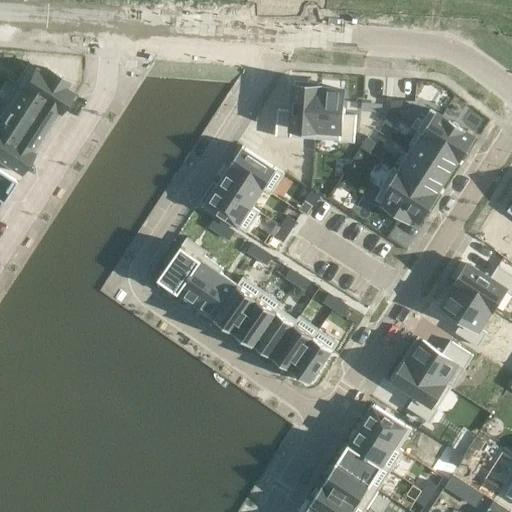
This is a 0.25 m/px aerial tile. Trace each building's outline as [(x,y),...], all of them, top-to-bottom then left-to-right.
[(28,62),(14,85),(15,85),(16,84),(57,111),(56,112),(59,113),(73,91),(66,87),(68,83),(47,69),(44,73),(28,62)] [(15,85),(3,105),(44,131),(56,112),(57,111),(16,84),(15,85)] [(278,110),(275,137),(291,139),(292,128),(339,132),(338,143),(354,144),(356,117),(342,116),(344,92),(334,91),(304,88),(294,88),(292,110),(292,111),(278,110)] [(3,105),(0,108),(0,131),(31,151),(44,131),(3,105)] [(393,108),(389,115),(396,119),(399,121),(403,115),(393,108)] [(389,115),(382,125),(389,129),(396,119),(389,115)] [(437,117),(424,137),(457,159),(458,159),(471,139),(469,138),(462,133),(462,132),(448,123),(447,124),(437,117)] [(0,161),(20,174),(33,152),(31,151),(0,131),(0,161)] [(424,137),(411,156),(445,178),(457,159),(424,137)] [(365,140),(359,150),(366,154),(372,144),(365,140)] [(242,146),(229,167),(263,188),(276,168),(242,146)] [(411,156),(399,175),(433,197),(445,178),(411,156)] [(229,167),(217,186),(251,207),(263,188),(229,167)] [(0,199),(0,200),(1,201),(15,180),(0,170),(0,199)] [(387,197),(380,207),(406,224),(413,213),(420,218),(433,197),(399,175),(386,196),(387,197)] [(217,186),(204,206),(238,228),(251,207),(217,186)] [(313,193),(307,203),(314,207),(320,197),(313,193)] [(214,219),(209,226),(219,233),(224,226),(214,219)] [(290,219),(283,229),(290,233),(297,223),(290,219)] [(224,226),(219,233),(229,239),(234,232),(224,226)] [(283,229),(276,239),(283,243),(290,233),(283,229)] [(252,244),(247,251),(257,258),(262,251),(252,244)] [(181,246),(158,279),(178,292),(191,274),(201,260),(181,246)] [(262,251),(257,258),(268,264),(272,257),(262,251)] [(191,274),(178,292),(197,305),(219,273),(201,260),(191,274)] [(448,301),(442,309),(461,321),(462,322),(455,334),(478,349),(487,335),(478,329),(502,290),(511,296),(511,294),(511,276),(497,267),(489,280),(469,267),(464,275),(448,301)] [(290,269),(286,276),(296,283),(300,276),(290,269)] [(219,273),(197,305),(215,318),(238,286),(219,273)] [(300,276),(296,283),(306,289),(310,282),(300,276)] [(238,286),(215,318),(234,331),(257,299),(238,286)] [(329,294),(324,301),(334,307),(339,301),(329,294)] [(257,299),(234,331),(253,344),(276,312),(257,299)] [(339,301),(334,307),(344,314),(349,307),(339,301)] [(276,312),(253,344),(272,357),(294,325),(276,312)] [(294,325),(272,357),(290,370),(313,338),(294,325)] [(313,338),(290,370),(310,384),(333,351),(313,338)] [(400,376),(394,384),(413,396),(414,397),(407,409),(430,424),(439,410),(429,404),(454,365),(463,371),(472,357),(449,343),(441,355),(421,342),(416,350),(400,376)] [(374,406),(361,426),(380,438),(394,447),(407,427),(374,406)] [(361,426),(348,445),(382,467),(394,447),(380,438),(361,426)] [(348,445),(336,464),(369,486),(382,467),(348,445)] [(456,453),(450,463),(457,468),(463,458),(456,453)] [(336,464),(324,484),(357,505),(369,486),(336,464)] [(430,483),(424,493),(430,498),(437,488),(430,483)] [(324,484),(311,503),(325,511),(352,511),(357,505),(324,484)] [(424,493),(417,503),(424,508),(430,498),(424,493)] [(325,511),(311,503),(305,511),(325,511)]
